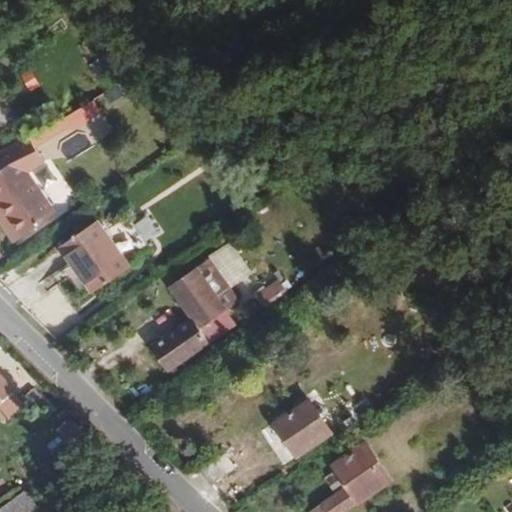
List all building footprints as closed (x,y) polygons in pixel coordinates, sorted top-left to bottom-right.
[(53,213),(16,156),(0,166),(0,215),(15,238),(53,213)] [(195,217),(175,189),(158,201),(177,229),(195,217)] [(127,263),(94,215),(55,241),(88,290),(127,263)] [(258,290),(268,307),(292,294),(282,276),(258,290)] [(149,366),(215,322),(186,277),(159,295),(172,315),(133,341),(149,366)] [(0,368),(0,398),(15,387),(0,368)] [(331,433),(312,405),(279,427),(298,454),(331,433)] [(305,511),(340,511),(385,482),(374,466),(379,463),(365,442),(332,464),(335,468),(323,476),(334,492),(305,511)] [(217,486),(241,470),(231,455),(207,471),(217,486)] [(0,511),(29,511),(19,496),(0,507),(0,511)]
